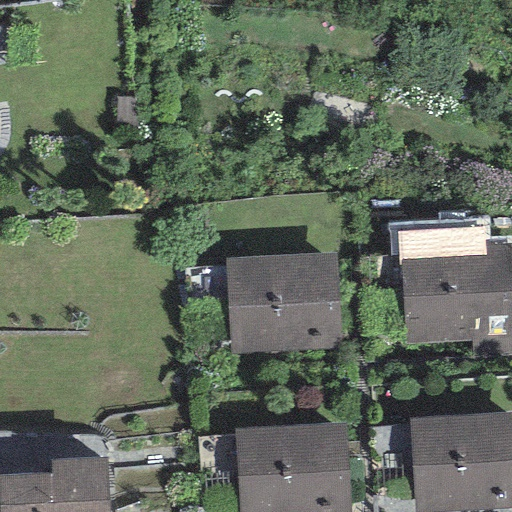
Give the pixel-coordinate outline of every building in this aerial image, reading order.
[(485,229),(396,233),(398,265),(401,264),(405,344),(471,341),(471,358),(511,356),(511,262),(511,240),(485,241),(485,229)] [(335,252),(225,259),(230,356),(341,350),(335,252)] [(511,413),(408,419),(413,511),(444,511),(511,508),(511,413)] [(350,511),(346,423),(233,429),(237,511),(350,511)] [(108,511),(106,458),(50,460),(50,474),(0,476),(0,511),(108,511)]
